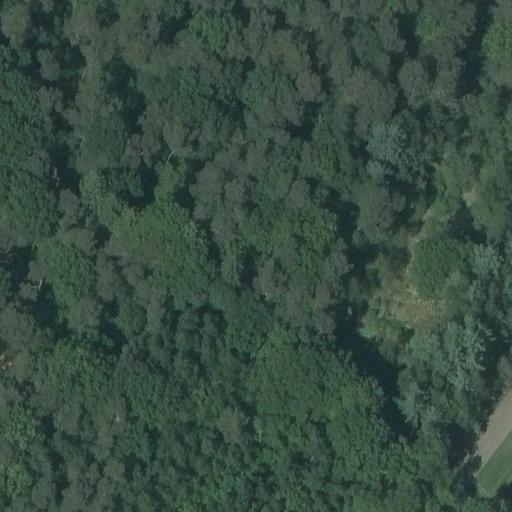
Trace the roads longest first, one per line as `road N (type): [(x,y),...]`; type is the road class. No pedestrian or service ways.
road 1 (unknown): [(0,90),(64,104),(119,129),(195,228),(273,306),(351,359),(471,511)]
road 2 (track): [(416,511),(209,309),(0,156)]
